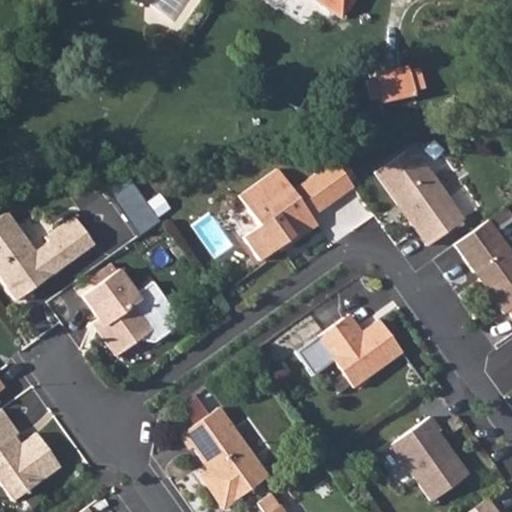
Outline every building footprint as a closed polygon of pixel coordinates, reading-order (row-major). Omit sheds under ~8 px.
[(320,0),(342,15),(352,0),(320,0)] [(439,98),(438,92),(435,72),(434,67),(400,73),(400,79),(391,81),(392,87),(394,100),(404,98),(405,103),(439,98)] [(446,70),(435,72),(438,92),(449,90),(446,70)] [(463,213),(411,140),(374,166),(426,239),(463,213)] [(317,173),(335,199),(354,187),(335,160),(317,173)] [(311,216),(335,199),(317,173),(293,190),(278,168),(239,196),(259,225),(242,237),(258,260),(278,246),(292,236),(295,240),(317,225),(311,216)] [(5,209),(0,212),(0,280),(4,287),(14,280),(19,280),(27,291),(93,244),(72,215),(44,235),(47,240),(33,249),(5,209)] [(511,250),(489,218),(455,243),(504,312),(507,310),(511,306),(511,250)] [(284,242),(295,240),(292,236),(278,246),(284,242)] [(115,267),(79,294),(102,324),(95,329),(114,354),(150,327),(132,302),(138,297),(115,267)] [(14,300),(27,291),(19,280),(14,280),(4,287),(14,300)] [(345,311),(317,331),(354,381),(403,345),(380,312),(358,329),(345,311)] [(264,477),(213,409),(175,437),(184,450),(187,448),(198,463),(203,464),(207,469),(195,477),(219,510),(264,477)] [(17,433),(0,410),(0,484),(11,500),(59,465),(34,432),(13,448),(8,440),(17,433)] [(433,431),(423,417),(384,446),(425,501),(462,475),(431,433),(433,431)] [(500,511),(492,501),(477,511),(500,511)]
